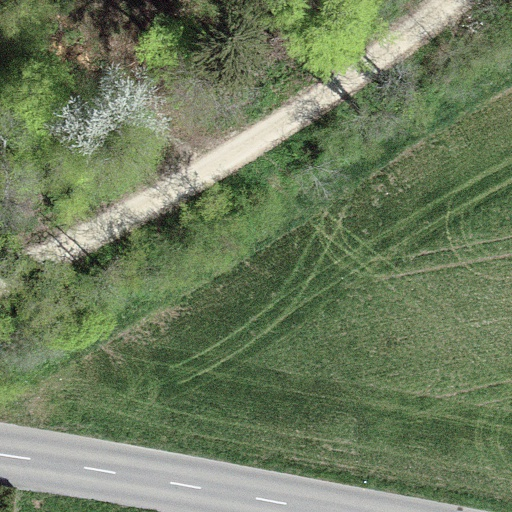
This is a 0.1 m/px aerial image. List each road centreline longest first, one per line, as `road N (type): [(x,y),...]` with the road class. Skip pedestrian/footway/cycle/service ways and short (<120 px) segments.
road 1 (track): [(0,278),(173,195),(421,32),(452,0)]
road 2 (tertiary): [(0,458),(319,511)]
